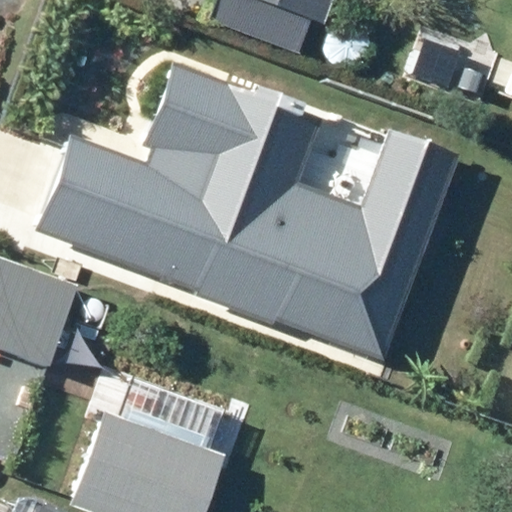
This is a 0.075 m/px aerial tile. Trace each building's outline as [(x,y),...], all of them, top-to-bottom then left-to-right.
[(200,0),(192,22),(280,56),(292,24),(303,29),(314,0),(200,0)] [(94,216),(226,268),(272,150),(140,98),(94,216)] [(398,207),(467,236),(496,166),(427,138),(398,207)] [(0,358),(29,369),(60,289),(0,266),(0,358)] [(387,411),(372,446),(406,461),(421,426),(387,411)] [(53,508),(63,511),(185,511),(206,457),(88,414),(53,508)]
